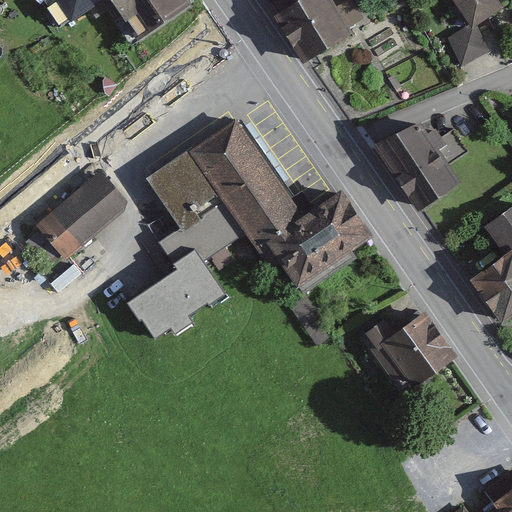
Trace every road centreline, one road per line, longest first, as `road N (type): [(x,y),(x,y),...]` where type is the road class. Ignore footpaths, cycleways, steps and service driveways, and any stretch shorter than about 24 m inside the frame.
road 1 (residential): [(246,23),(0,229)]
road 2 (secondary): [(336,155),(511,398)]
road 3 (residential): [(511,81),(336,155)]
road 4 (secondary): [(246,23),(336,155)]
